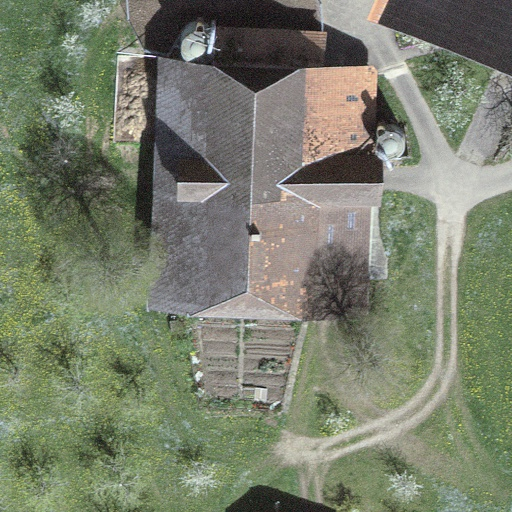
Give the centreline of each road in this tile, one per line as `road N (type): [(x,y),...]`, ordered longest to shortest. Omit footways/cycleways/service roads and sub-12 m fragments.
road 1 (track): [(309,460),(389,432),(448,380),(462,187)]
road 2 (track): [(364,0),(375,34),(404,75),(439,170),(462,187),(511,183)]
